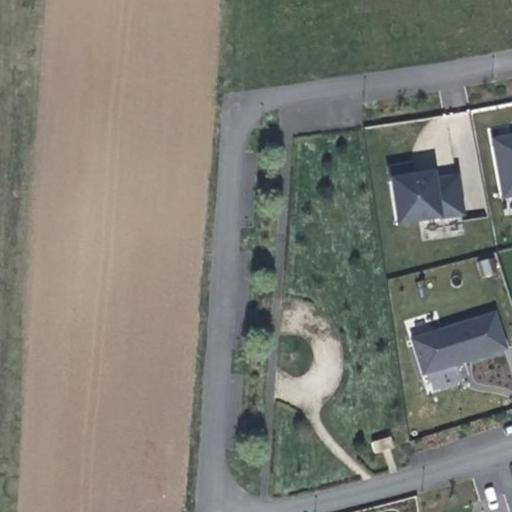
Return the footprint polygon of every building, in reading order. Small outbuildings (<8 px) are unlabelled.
[(511,142),(511,136),(493,140),(494,145),(511,142)] [(511,142),(494,145),(504,198),(511,196),(511,142)] [(412,166),(390,169),(397,225),(464,216),(458,177),(434,180),(433,175),(413,178),(412,166)] [(511,329),(506,309),(427,332),(438,372),(511,350),(511,329)] [(391,437),(372,443),(376,453),(394,447),(391,437)]
